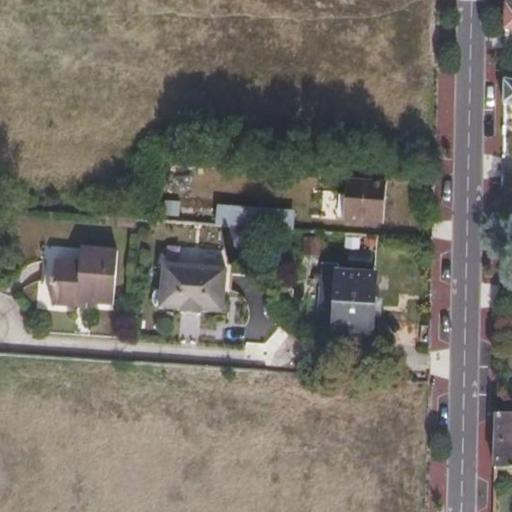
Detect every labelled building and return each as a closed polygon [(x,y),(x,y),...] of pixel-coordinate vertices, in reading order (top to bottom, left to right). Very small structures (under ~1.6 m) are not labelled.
[(511,80),(504,79),(503,104),(511,106),(511,80)] [(384,182),(344,178),(341,219),(382,221),(384,182)] [(261,210),(260,226),(272,227),(289,229),(289,211),(261,210)] [(49,303),(75,305),(75,296),(85,297),(85,301),(110,302),(114,249),(78,247),(76,262),(51,261),(50,276),(47,276),(46,284),(50,284),(49,303)] [(224,269),(161,265),(158,308),(198,313),(200,311),(221,312),(224,269)] [(332,326),(332,336),(370,339),(374,274),(336,272),(335,278),(320,277),(315,324),(332,326)] [(75,296),(75,305),(85,305),(85,301),(85,297),(75,296)] [(511,414),(495,414),(493,468),(511,468),(511,414)]
